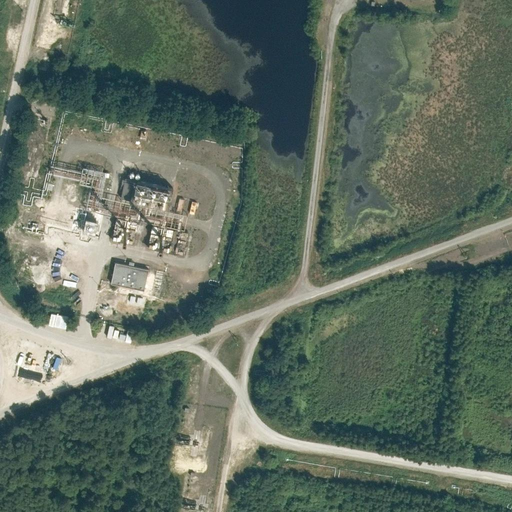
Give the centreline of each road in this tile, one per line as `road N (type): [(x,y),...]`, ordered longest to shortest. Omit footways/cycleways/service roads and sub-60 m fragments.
road 1 (unclassified): [(511,221),(162,350),(70,339),(0,312)]
road 2 (track): [(511,476),(276,434),(249,402),(250,320)]
road 3 (track): [(0,416),(141,353)]
road 4 (track): [(208,360),(201,421),(214,437),(205,492)]
